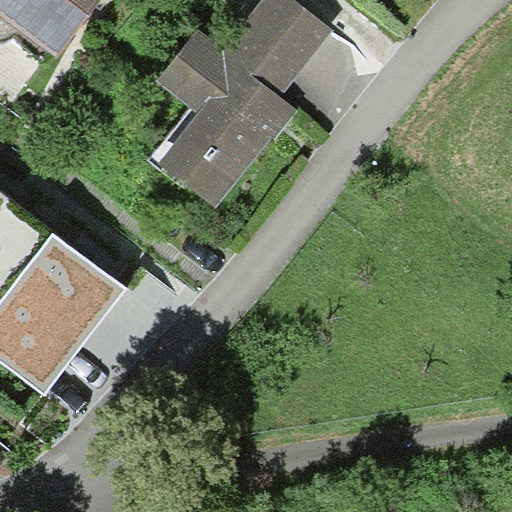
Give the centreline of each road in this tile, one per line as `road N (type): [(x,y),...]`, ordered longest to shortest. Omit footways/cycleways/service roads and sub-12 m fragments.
road 1 (residential): [(0,506),(61,494),(460,0)]
road 2 (track): [(511,434),(61,494)]
